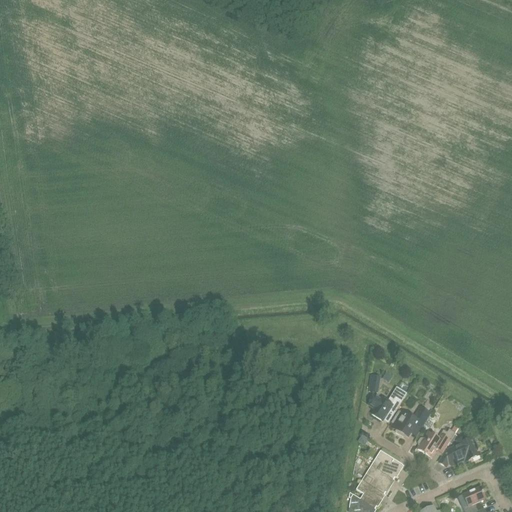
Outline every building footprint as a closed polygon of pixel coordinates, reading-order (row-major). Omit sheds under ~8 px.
[(395,414),(402,404),(408,393),(398,387),(388,403),(382,400),(381,401),(375,397),(368,406),(375,410),(372,416),(382,423),(390,411),(395,414)] [(421,431),(428,421),(432,413),(422,407),(414,420),(407,415),(401,412),(400,414),(399,412),(392,424),(393,425),(391,428),(396,431),(395,433),(405,439),(406,438),(408,439),(416,427),(421,431)] [(432,459),(436,452),(442,455),(456,434),(449,430),(444,438),(441,436),(438,440),(428,434),(424,440),(422,439),(420,440),(418,444),(418,446),(420,447),(418,451),(432,459)] [(473,440),(447,451),(439,464),(446,469),(448,465),(452,467),(465,461),(466,463),(480,457),(479,453),(480,453),(479,451),(478,451),(473,440)] [(381,452),(375,461),(371,467),(393,481),(403,466),(381,452)] [(369,486),(384,495),(393,481),(371,467),(365,476),(367,477),(364,482),(369,486)] [(369,486),(364,482),(362,481),(356,491),(363,495),(360,500),(360,501),(375,510),(384,495),(369,486)] [(463,511),(477,511),(475,508),(476,505),(486,501),(481,488),(463,496),(464,500),(461,507),(463,511)] [(360,501),(360,500),(353,496),(350,494),(349,499),(351,499),(349,510),(353,511),(352,511),(373,511),(375,510),(360,501)]
